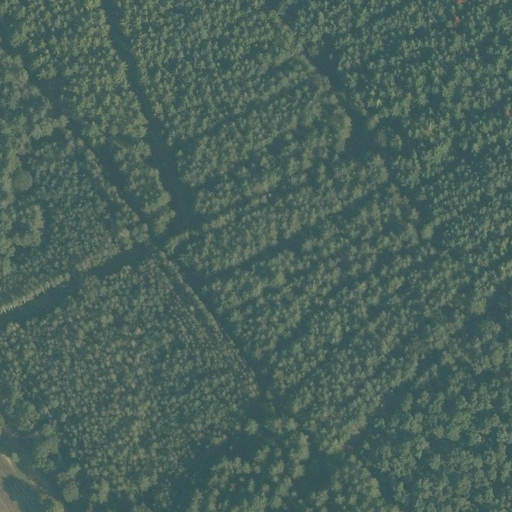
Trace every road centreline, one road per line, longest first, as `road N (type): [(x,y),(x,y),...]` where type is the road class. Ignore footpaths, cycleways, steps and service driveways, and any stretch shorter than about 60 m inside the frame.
road 1 (track): [(265,0),(491,308)]
road 2 (track): [(350,452),(491,308)]
